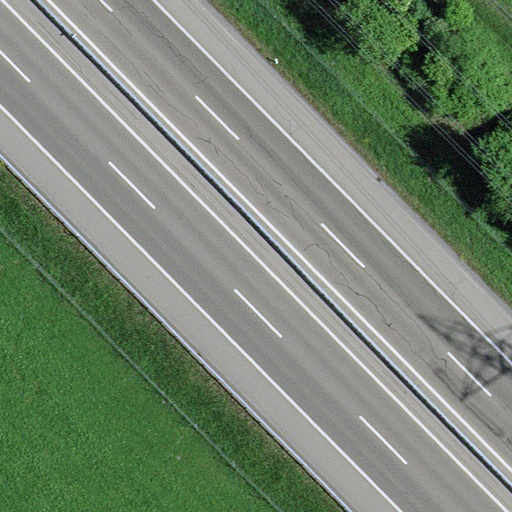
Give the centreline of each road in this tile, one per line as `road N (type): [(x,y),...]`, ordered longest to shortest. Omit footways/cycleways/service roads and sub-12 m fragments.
road 1 (motorway): [(0,51),(453,511)]
road 2 (motorway): [(511,417),(100,0)]
